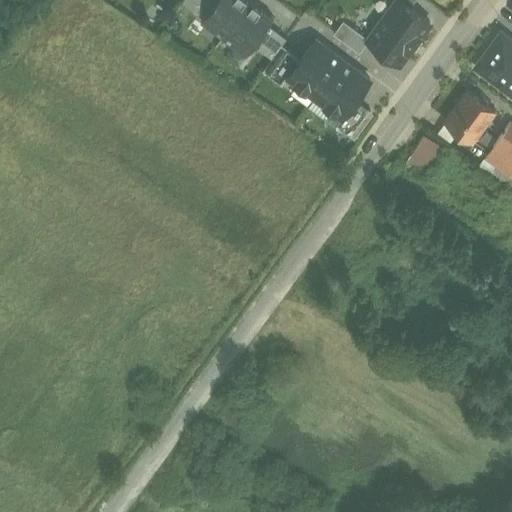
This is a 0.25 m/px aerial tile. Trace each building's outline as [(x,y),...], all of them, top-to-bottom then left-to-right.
[(213,0),(200,17),(223,35),(249,0),(213,0)] [(253,0),(249,0),(223,35),(247,52),(274,15),(253,0)] [(431,20),(403,0),(396,0),(368,37),(400,61),(431,20)] [(352,24),(344,18),(334,31),(342,37),(352,24)] [(511,38),(502,31),(477,64),(511,89),(511,38)] [(343,58),(316,37),(290,73),(289,75),(316,95),(343,58)] [(343,58),(316,95),(343,115),(345,113),(371,78),(343,58)] [(290,73),(270,59),(263,69),(283,83),(289,75),(290,73)] [(495,107),(468,87),(446,118),(472,138),(474,136),(478,139),(486,128),(482,125),(495,107)] [(362,127),(345,113),(343,115),(337,123),(355,136),(362,127)] [(511,120),(499,136),(511,145),(511,120)] [(425,132),(411,152),(429,164),(431,165),(444,145),(425,132)] [(511,145),(499,136),(478,163),(511,185),(511,145)] [(429,164),(411,152),(405,161),(421,173),(423,174),(429,164)] [(405,161),(405,162),(399,171),(415,182),(421,173),(405,161)] [(399,171),(398,171),(392,180),(410,192),(416,183),(399,171)]
